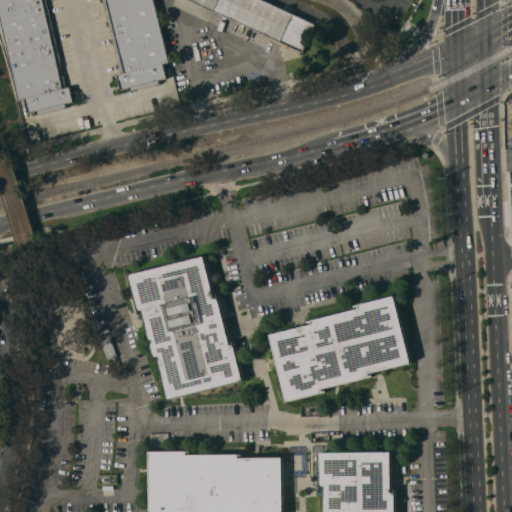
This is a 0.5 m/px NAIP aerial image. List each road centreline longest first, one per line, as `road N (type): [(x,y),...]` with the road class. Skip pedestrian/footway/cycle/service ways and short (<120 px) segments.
road 1 (primary): [(0,222),(319,149)]
road 2 (residential): [(220,169),(256,299),(421,258)]
road 3 (primary): [(463,251),(475,511)]
road 4 (primary): [(504,511),(494,256)]
road 5 (residential): [(0,271),(24,370),(21,467),(7,511)]
road 6 (primary): [(457,48),(347,92),(225,121)]
road 7 (residential): [(227,423),(470,416)]
road 8 (primary): [(225,121),(0,175)]
road 9 (primary): [(458,102),(463,251)]
road 10 (primary): [(319,149),(458,102)]
road 11 (primary): [(492,216),(486,87)]
